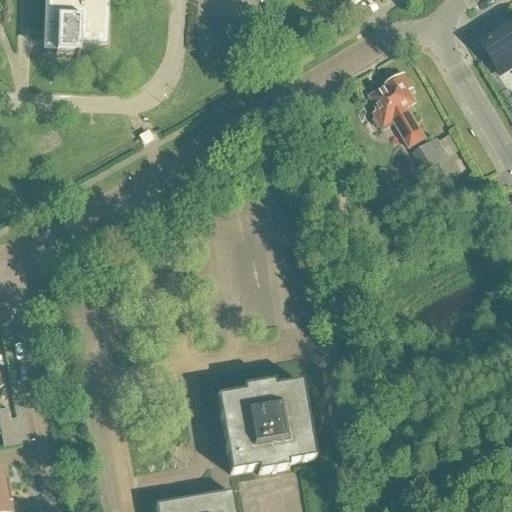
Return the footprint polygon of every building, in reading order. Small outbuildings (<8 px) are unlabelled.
[(43,56),(55,56),(55,58),(78,59),(79,52),(106,53),(107,0),(45,0),(45,24),(50,24),(49,35),(43,34),(43,44),(44,44),(43,56)] [(511,29),(482,48),(501,78),(511,71),(511,29)] [(400,81),(387,89),(388,90),(370,101),(378,115),(374,117),(375,120),(373,124),(378,131),(382,131),(383,134),(395,127),(409,152),(426,142),(408,112),(416,107),(408,94),(412,91),(405,79),(401,81),(400,81)] [(414,157),(424,175),(448,161),(438,143),(414,157)] [(315,277),(293,281),(299,318),(321,314),(315,277)] [(216,401),(229,478),(256,473),(257,478),(288,473),(287,468),(314,463),(301,386),(273,391),(273,386),(242,391),(243,396),(216,401)] [(0,413),(0,425),(10,424),(7,412),(0,413)] [(0,495),(8,494),(4,471),(0,471),(0,495)] [(11,511),(8,494),(0,495),(0,511),(11,511)] [(154,509),(154,511),(233,511),(231,495),(154,509)]
